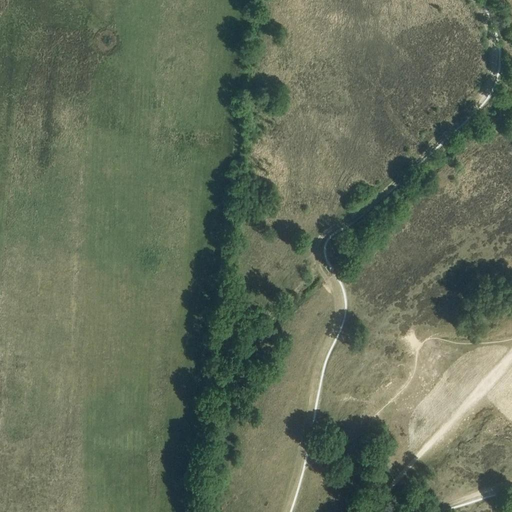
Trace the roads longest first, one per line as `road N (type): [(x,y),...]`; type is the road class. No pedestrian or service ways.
road 1 (track): [(475,0),(492,42),(485,92),(389,187),(319,240),(319,265),(339,304),(285,511)]
road 2 (track): [(369,511),(511,357)]
